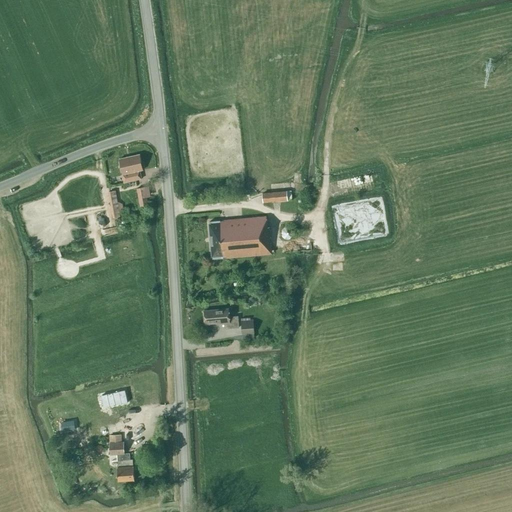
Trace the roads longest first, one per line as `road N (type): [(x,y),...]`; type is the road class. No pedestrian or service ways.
road 1 (tertiary): [(185,511),(161,131)]
road 2 (unclassified): [(0,187),(161,131)]
road 3 (tertiary): [(161,131),(143,0)]
